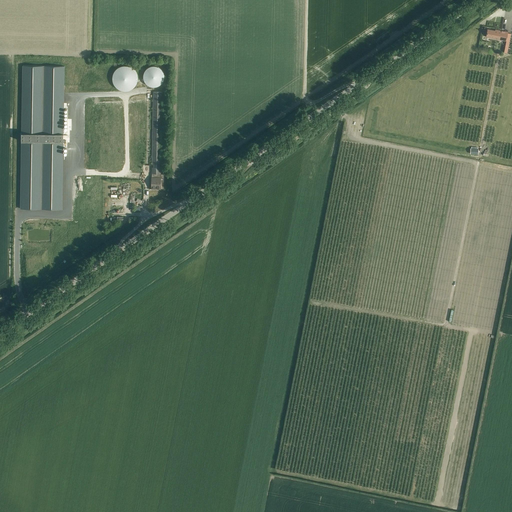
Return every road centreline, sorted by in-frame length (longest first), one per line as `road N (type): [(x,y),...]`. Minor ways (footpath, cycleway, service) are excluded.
road 1 (unclassified): [(0,333),(481,0)]
road 2 (track): [(362,82),(306,98),(307,0)]
road 3 (track): [(30,312),(16,284),(17,179)]
road 4 (track): [(481,156),(499,57),(511,33)]
